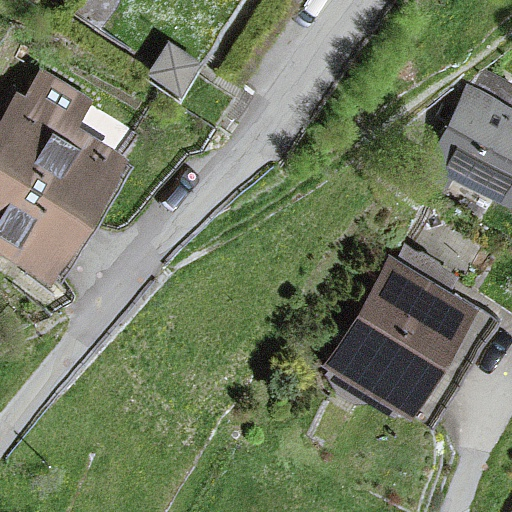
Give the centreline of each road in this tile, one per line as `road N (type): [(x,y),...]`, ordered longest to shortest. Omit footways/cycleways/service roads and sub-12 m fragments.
road 1 (unclassified): [(355,0),(267,122),(100,299),(0,433)]
road 2 (residential): [(454,511),(511,353)]
